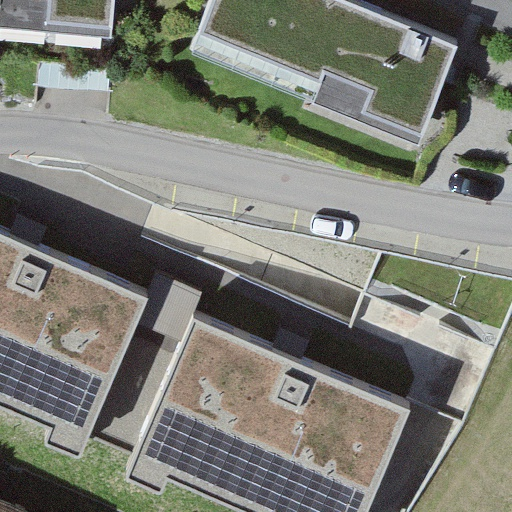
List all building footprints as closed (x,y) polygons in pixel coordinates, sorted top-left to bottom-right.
[(0,0),(0,27),(113,38),(116,0),(0,0)] [(353,0),(211,0),(191,51),(423,149),(461,43),(353,0)] [(0,226),(0,403),(52,426),(45,442),(77,456),(149,291),(0,226)] [(197,311),(125,476),(161,492),(168,475),(252,511),(368,511),(415,405),(197,311)] [(46,511),(0,488),(0,511),(46,511)]
